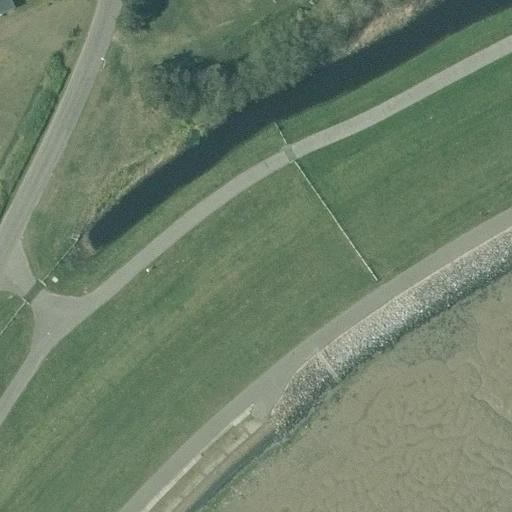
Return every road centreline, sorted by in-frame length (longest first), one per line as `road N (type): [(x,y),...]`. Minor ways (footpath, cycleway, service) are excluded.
road 1 (unclassified): [(511,53),(256,181),(66,332)]
road 2 (unclassified): [(146,511),(267,395),(340,339),(511,232)]
road 3 (unclassified): [(0,265),(77,110),(114,0)]
